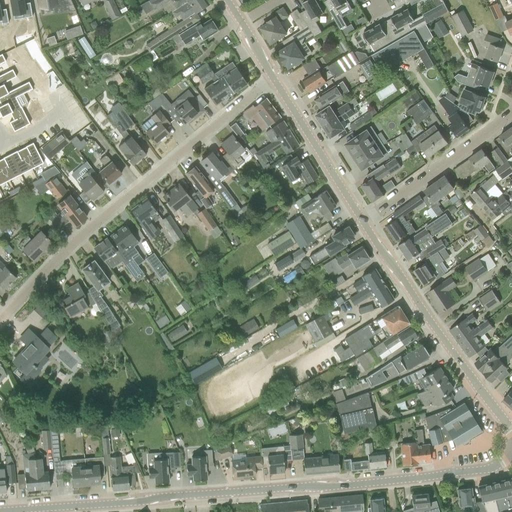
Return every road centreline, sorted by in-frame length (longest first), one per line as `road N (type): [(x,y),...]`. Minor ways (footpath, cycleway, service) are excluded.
road 1 (tertiary): [(0,511),(329,487),(492,468),(511,455)]
road 2 (residential): [(0,318),(113,208),(273,79)]
road 3 (tertiary): [(511,433),(362,223)]
road 4 (residential): [(362,223),(511,114)]
road 5 (tertiary): [(362,223),(273,79)]
road 6 (unknown): [(486,220),(494,246),(414,298)]
